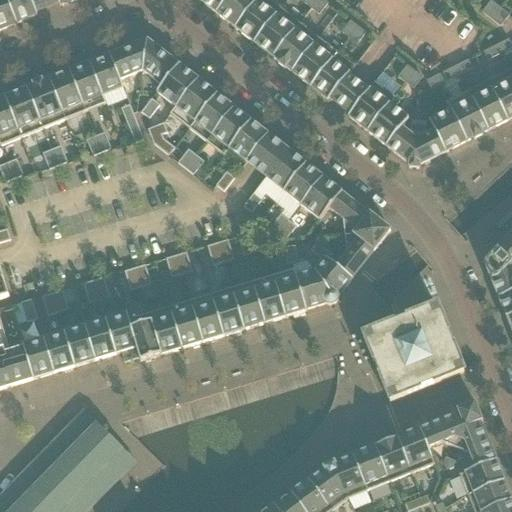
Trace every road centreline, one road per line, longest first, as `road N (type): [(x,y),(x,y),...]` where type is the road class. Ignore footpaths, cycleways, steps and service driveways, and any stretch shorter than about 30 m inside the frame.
road 1 (residential): [(152,6),(394,197),(431,238)]
road 2 (residential): [(511,424),(431,238)]
road 3 (residential): [(0,69),(152,6)]
